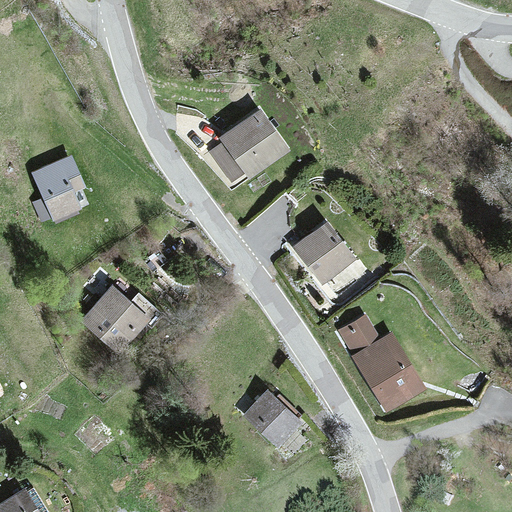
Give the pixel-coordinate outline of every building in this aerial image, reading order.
[(275,150),(247,112),(211,139),(239,176),(275,150)] [(85,206),(62,157),(27,173),(49,222),(85,206)] [(341,258),(315,226),(288,248),(314,280),(341,258)] [(142,320),(104,289),(78,321),(116,352),(142,320)] [(372,336),(360,318),(337,333),(350,351),(372,336)] [(418,388),(384,336),(350,358),(385,410),(418,388)] [(295,422),(260,393),(239,417),(274,447),(295,422)] [(29,511),(15,491),(0,501),(0,511),(29,511)]
